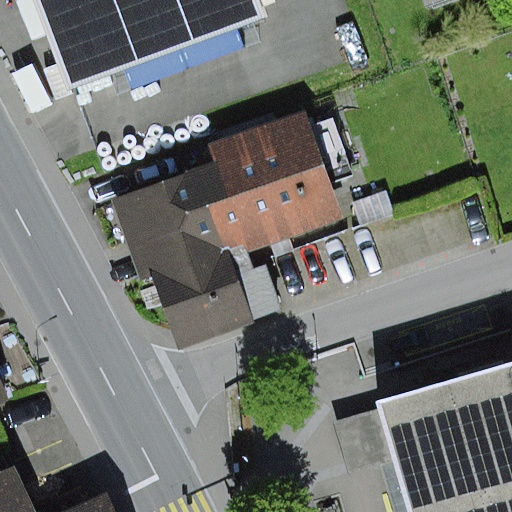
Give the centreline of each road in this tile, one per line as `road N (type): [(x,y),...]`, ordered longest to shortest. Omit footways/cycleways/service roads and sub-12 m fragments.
road 1 (residential): [(120,408),(171,382),(511,268)]
road 2 (primary): [(120,408),(0,180)]
